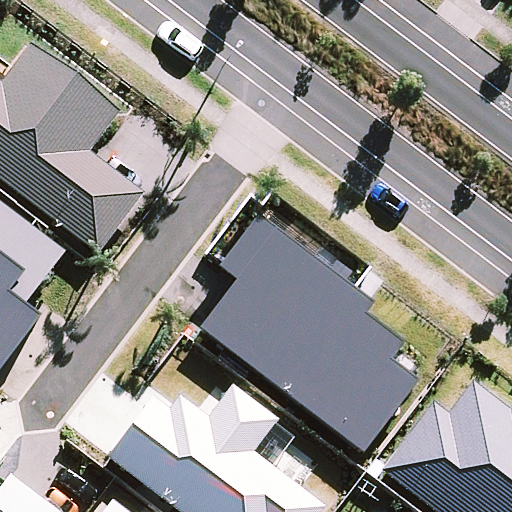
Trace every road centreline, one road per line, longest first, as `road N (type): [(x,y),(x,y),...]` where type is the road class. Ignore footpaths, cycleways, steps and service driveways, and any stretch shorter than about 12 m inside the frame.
road 1 (tertiary): [(511,246),(188,0)]
road 2 (tertiary): [(349,0),(511,126)]
